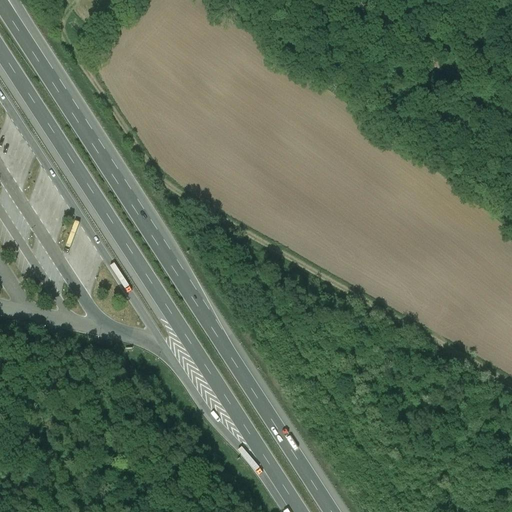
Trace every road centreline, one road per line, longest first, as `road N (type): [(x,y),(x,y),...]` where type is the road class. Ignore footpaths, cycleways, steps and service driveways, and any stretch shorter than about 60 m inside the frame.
road 1 (track): [(511,385),(158,178),(66,41),(60,24),(75,2)]
road 2 (motorway): [(330,511),(9,16)]
road 3 (motorway): [(0,51),(265,461)]
road 4 (motorway): [(0,92),(214,421),(265,461)]
